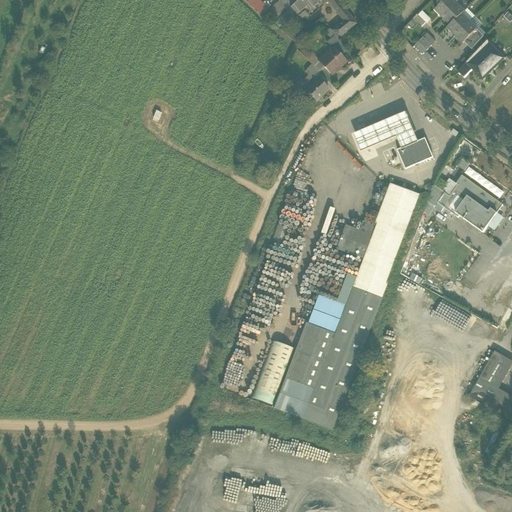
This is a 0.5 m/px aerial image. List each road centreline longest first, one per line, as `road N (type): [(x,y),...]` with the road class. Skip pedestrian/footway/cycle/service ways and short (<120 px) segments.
road 1 (track): [(272,195),(182,433),(0,429)]
road 2 (unknown): [(454,511),(471,479),(278,433),(182,433)]
road 3 (track): [(272,195),(54,101)]
road 4 (secondary): [(511,152),(426,85),(357,0)]
road 5 (track): [(394,45),(304,127),(272,195)]
